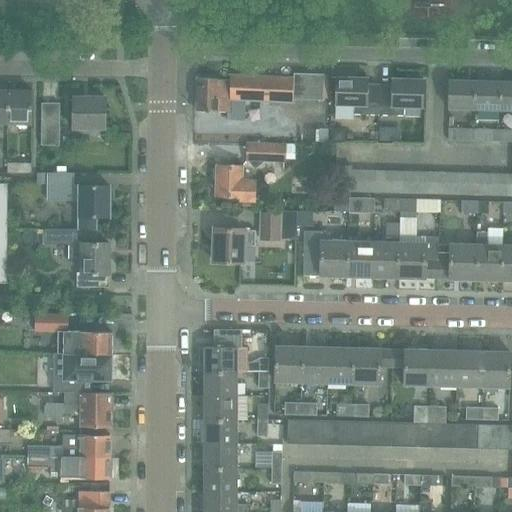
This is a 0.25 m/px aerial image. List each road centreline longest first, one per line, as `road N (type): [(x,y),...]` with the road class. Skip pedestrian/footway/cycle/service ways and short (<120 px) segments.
road 1 (residential): [(511,321),(160,309)]
road 2 (residential): [(511,59),(162,50)]
road 3 (residential): [(160,309),(163,71)]
road 4 (residential): [(160,511),(160,309)]
road 5 (residential): [(0,69),(163,71)]
